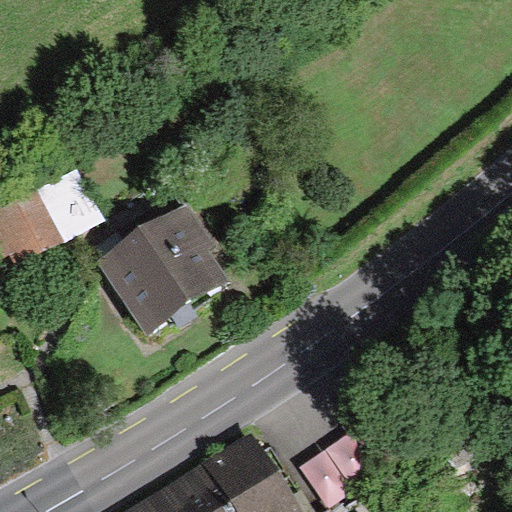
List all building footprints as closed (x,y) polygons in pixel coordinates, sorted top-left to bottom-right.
[(0,212),(0,241),(15,271),(71,244),(45,191),(0,212)] [(140,243),(100,268),(148,342),(230,290),(210,258),(217,254),(189,211),(140,243)] [(377,418),(301,470),(329,511),(405,460),(377,418)] [(217,463),(184,483),(201,511),(300,511),(255,439),(217,463)] [(146,506),(137,511),(201,511),(184,483),(146,506)]
